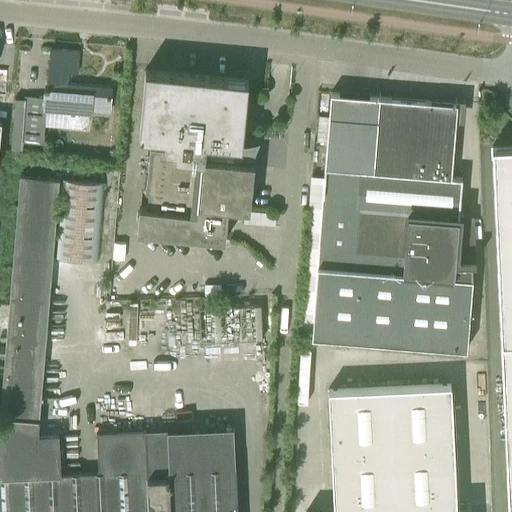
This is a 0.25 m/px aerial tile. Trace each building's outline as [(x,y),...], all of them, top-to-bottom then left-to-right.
[(43,98),(25,97),(21,140),(41,142),(43,110),(68,112),(68,121),(73,127),(82,128),(88,123),(89,114),(90,114),(90,110),(109,112),(111,86),(67,82),(68,72),(77,72),(78,50),(50,48),(48,88),(44,87),(43,98)] [(138,136),(164,139),(164,148),(149,147),(144,207),(139,207),(136,233),(224,241),(227,207),(249,209),(252,183),(253,163),(203,159),(205,143),(241,146),(247,79),(144,70),(138,136)] [(309,195),(298,336),(311,337),(466,349),(472,277),(468,219),(457,218),(458,198),(460,177),(450,176),(456,103),(378,96),(372,170),(324,166),(323,176),(310,175),(309,195)] [(511,145),(491,146),(500,343),(511,342),(511,145)] [(236,511),(235,465),(167,468),(167,475),(146,476),(144,429),(95,431),(97,471),(59,473),(58,433),(37,434),(58,178),(19,175),(0,404),(0,511),(236,511)] [(267,337),(266,303),(203,304),(204,339),(267,337)] [(450,383),(328,389),(333,511),(469,511),(469,505),(465,505),(466,507),(456,508),(450,383)]
